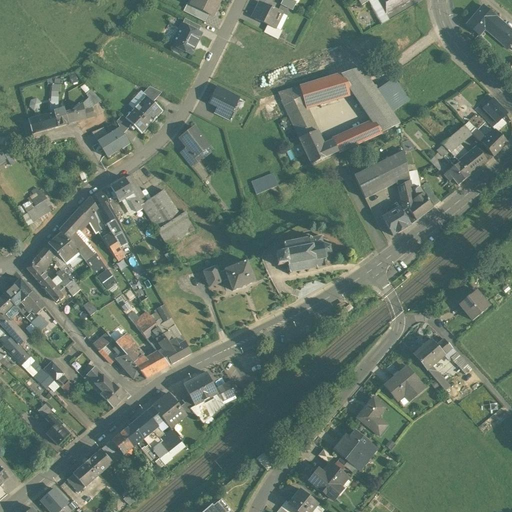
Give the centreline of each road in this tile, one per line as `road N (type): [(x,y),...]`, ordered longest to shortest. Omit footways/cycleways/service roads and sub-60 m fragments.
road 1 (residential): [(372,266),(403,321),(255,511)]
road 2 (secondary): [(135,397),(372,266)]
road 3 (residential): [(103,180),(171,128),(240,0)]
road 4 (residential): [(135,397),(13,267)]
road 5 (secondary): [(372,266),(511,156)]
road 6 (secondary): [(3,511),(135,397)]
road 7 (secondary): [(511,102),(453,43),(439,0)]
road 8 (residential): [(13,267),(103,180)]
